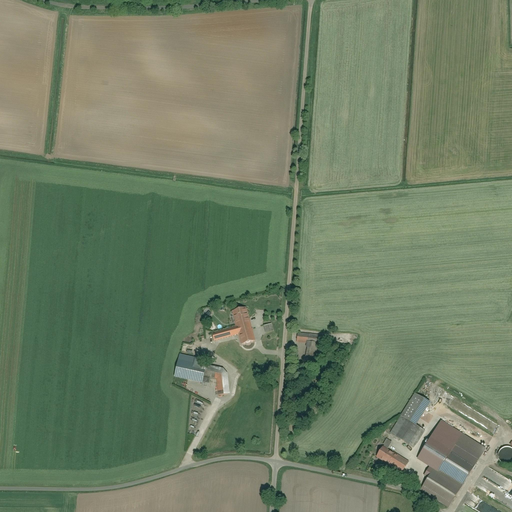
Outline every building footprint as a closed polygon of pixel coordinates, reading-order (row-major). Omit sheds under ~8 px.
[(192,307),(194,312),(205,309),(203,304),(192,307)] [(254,339),(245,308),(231,312),(235,327),(209,335),(211,343),(238,336),(240,343),(254,339)] [(317,335),(296,333),(295,342),(316,344),(317,335)] [(240,359),(219,345),(213,355),(234,369),(240,359)] [(320,350),(307,347),(304,365),(317,367),(320,350)] [(176,379),(202,384),(204,375),(214,378),(215,393),(226,394),(225,373),(206,368),(207,362),(180,357),(176,379)] [(432,406),(417,396),(391,435),(414,450),(411,455),(429,469),(435,461),(445,445),(418,428),(432,406)] [(380,451),(383,453),(378,460),(401,476),(407,468),(387,455),(394,445),(387,440),(380,451)] [(447,452),(435,471),(462,488),(474,469),(447,452)] [(435,471),(424,488),(451,505),(462,488),(435,471)] [(385,500),(376,505),(379,511),(387,511),(390,510),(385,500)]
